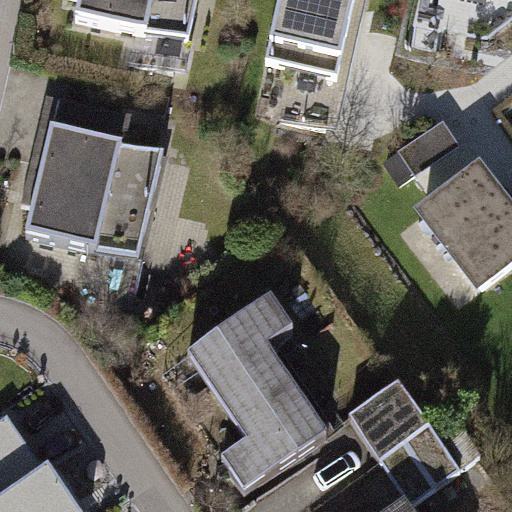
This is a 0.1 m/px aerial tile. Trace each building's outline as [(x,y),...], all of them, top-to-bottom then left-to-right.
[(72,0),(64,40),(122,52),(116,77),(182,91),(201,0),(72,0)] [(292,0),(270,103),(350,120),(375,0),(292,0)] [(511,0),(442,0),(439,14),(511,28),(511,0)] [(133,128),(139,108),(73,89),(68,109),(133,128)] [(43,120),(14,253),(82,268),(77,295),(131,307),(156,193),(110,183),(120,137),(43,120)] [(451,128),(406,157),(422,183),(468,154),(451,128)] [(433,220),(492,294),(511,278),(511,193),(495,172),(433,220)] [(263,310),(175,370),(232,451),(209,466),(232,499),(318,439),(278,381),(302,365),(263,310)] [(340,425),(370,470),(420,436),(389,391),(340,425)] [(47,481),(9,423),(0,428),(0,511),(75,511),(52,478),(47,481)] [(420,436),(370,470),(399,511),(449,478),(420,436)]
